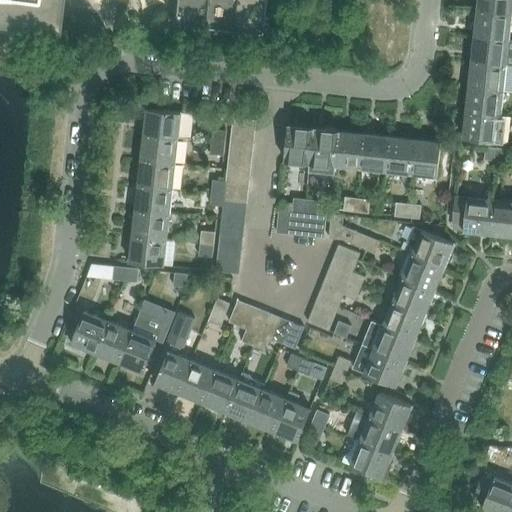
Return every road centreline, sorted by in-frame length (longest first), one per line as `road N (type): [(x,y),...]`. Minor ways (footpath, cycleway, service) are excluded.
road 1 (residential): [(28,373),(63,259),(73,114),(90,78),(132,67),(273,86)]
road 2 (residential): [(388,511),(486,287),(511,278)]
road 3 (residential): [(273,86),(257,280),(283,290),(292,264)]
road 4 (residential): [(273,86),(380,98),(399,93),(424,63),(429,0)]
road 5 (residential): [(226,461),(28,373)]
road 6 (residential): [(352,511),(226,461)]
